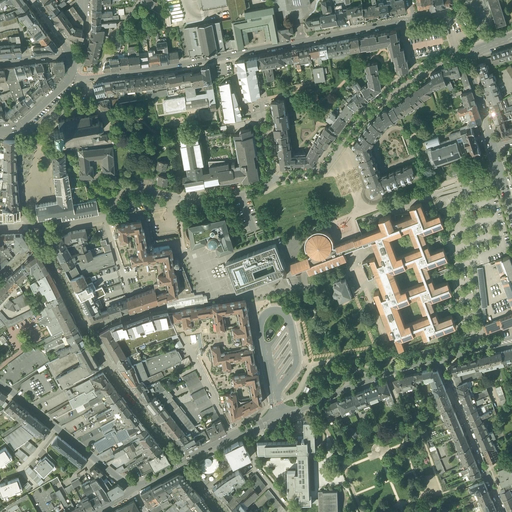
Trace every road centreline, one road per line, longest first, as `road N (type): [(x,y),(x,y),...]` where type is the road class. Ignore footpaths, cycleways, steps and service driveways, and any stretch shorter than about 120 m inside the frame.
road 1 (residential): [(73,75),(184,64),(414,19)]
road 2 (residential): [(456,57),(365,113),(323,168),(270,180)]
road 3 (residential): [(233,436),(437,359)]
road 4 (residential): [(270,180),(198,202),(129,189),(105,217)]
road 5 (residential): [(132,490),(0,387)]
road 6 (residential): [(437,359),(502,511)]
